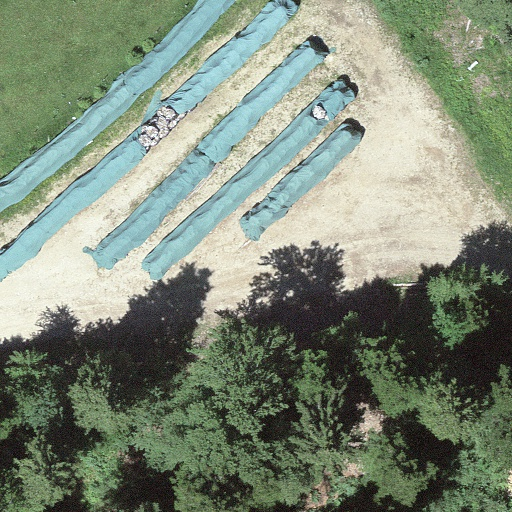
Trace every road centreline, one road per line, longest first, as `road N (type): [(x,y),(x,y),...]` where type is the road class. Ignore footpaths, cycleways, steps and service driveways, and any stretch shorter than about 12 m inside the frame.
road 1 (track): [(0,332),(75,314),(208,299),(429,300),(511,310)]
road 2 (track): [(511,224),(401,133),(356,0)]
